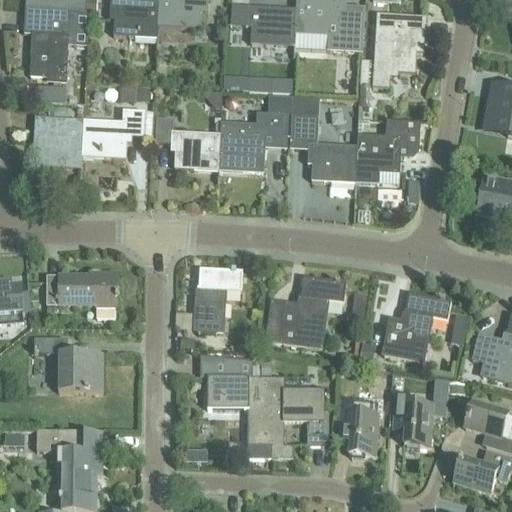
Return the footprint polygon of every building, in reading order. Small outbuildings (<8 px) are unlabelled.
[(37,16),(38,0),(25,0),(25,15),(37,16)] [(49,16),(50,0),(38,0),(37,16),(49,16)] [(61,17),(62,0),(50,0),(49,16),(52,17),(61,17)] [(73,18),(73,0),(62,0),(61,17),(73,18)] [(86,18),(86,0),(73,0),(73,18),(86,18)] [(201,35),(203,9),(207,9),(207,0),(158,0),(158,7),(158,33),(201,35)] [(510,15),(511,3),(494,0),(491,0),(490,11),(510,15)] [(340,25),(341,17),(345,17),(346,6),(297,3),(296,15),(296,40),(328,41),(339,42),(340,25)] [(158,33),(158,7),(110,4),(110,16),(114,16),(113,41),(157,43),(158,33)] [(296,40),(296,15),(248,12),(247,24),(252,24),(250,49),(295,52),(296,40)] [(52,28),(52,17),(49,16),(37,16),(25,15),(25,26),(52,28)] [(423,58),(425,36),(426,36),(427,22),(377,19),(373,81),(372,93),(390,94),(390,82),(398,82),(398,77),(415,78),(416,58),(423,58)] [(328,41),(327,54),(363,56),(365,26),(340,25),(339,42),(328,41)] [(51,40),(52,39),(52,28),(25,26),(24,39),(32,40),(51,40)] [(223,44),(223,32),(215,31),(214,44),(223,44)] [(67,90),(70,40),(52,39),(51,40),(32,40),(29,83),(54,84),(54,89),(67,90)] [(369,111),(370,89),(369,89),(370,71),(362,71),(362,89),(361,89),(361,111),(369,111)] [(295,97),(295,82),(251,80),(250,95),(295,97)] [(511,142),(511,91),(493,88),(485,131),(507,135),(506,141),(511,142)] [(137,108),(150,109),(150,94),(137,94),(137,108)] [(214,112),(220,113),(221,98),(206,97),(206,103),(214,112)] [(278,104),(277,119),(284,120),(283,141),(290,141),(292,110),(290,110),(291,104),(278,104)] [(152,141),(153,117),(124,115),(123,128),(83,126),(83,137),(82,163),(125,166),(126,148),(132,148),(132,142),(144,142),(144,141),(152,141)] [(220,165),(219,175),(243,177),(244,166),(263,167),(264,150),(269,150),(269,142),(283,143),(283,141),(284,120),(277,119),(257,118),(256,130),(220,128),(220,140),(220,165)] [(357,177),(357,153),(317,151),(319,123),(295,122),(293,155),(308,156),(308,161),(313,162),(311,186),(356,189),(357,177)] [(82,163),(83,137),(83,126),(40,123),(37,172),(82,174),(82,163)] [(220,165),(220,140),(173,137),(174,124),(157,124),(156,148),(171,149),(171,157),(175,157),(175,174),(219,176),(219,175),(220,165)] [(419,158),(421,127),(386,125),(385,141),(358,140),(357,153),(357,177),(400,179),(401,163),(413,164),(419,158)] [(511,186),(484,182),(478,219),(511,224),(511,186)] [(419,204),(419,184),(409,184),(409,205),(419,204)] [(197,320),(177,319),(177,335),(196,336),(196,334),(223,336),(225,295),(242,296),(243,277),(201,274),(200,291),(198,291),(197,320)] [(117,313),(117,278),(90,279),(90,281),(60,281),(60,282),(48,282),(48,310),(60,310),(60,311),(97,311),(97,323),(116,323),(116,313),(117,313)] [(271,306),(266,348),(324,355),(326,334),(324,334),(328,305),(344,308),(347,289),(304,283),(300,300),(299,308),(271,306)] [(0,318),(14,317),(11,284),(0,284),(0,318)] [(423,368),(432,323),(448,327),(452,306),(410,298),(406,316),(405,316),(403,326),(390,324),(383,361),(423,368)] [(457,317),(453,346),(466,348),(470,319),(457,317)] [(511,387),(511,319),(507,337),(506,337),(503,347),(479,341),(474,363),(486,366),(482,380),(511,387)] [(104,398),(104,358),(68,358),(68,344),(35,344),(35,359),(59,359),(59,398),(104,398)] [(272,450),(272,408),(260,408),(260,382),(253,382),(253,366),(201,366),(201,382),(209,382),(209,414),(249,414),(249,451),(260,451),(260,463),(273,463),(273,451),(272,450)] [(329,452),(329,417),(325,417),(325,394),(284,394),(284,382),(260,382),(260,408),(272,408),(272,450),(273,451),(273,463),(294,463),(294,450),(285,450),(285,426),(308,426),(307,451),(329,452)] [(431,452),(434,410),(409,408),(410,400),(397,399),(395,423),(408,424),(406,450),(409,450),(409,453),(421,454),(421,452),(431,452)] [(376,462),(379,420),(364,418),(365,407),(343,405),(341,433),(352,434),(350,460),(353,460),(353,462),(366,463),(366,461),(376,462)] [(511,444),(501,442),(509,416),(473,405),(465,432),(490,439),(487,451),(511,458),(511,444)] [(96,511),(97,482),(103,482),(103,437),(85,437),(85,436),(60,436),(38,435),(37,457),(60,457),(60,481),(63,481),(62,511),(96,511)] [(507,489),(511,477),(511,463),(491,457),(487,468),(463,460),(455,488),(491,499),(495,485),(507,489)]
